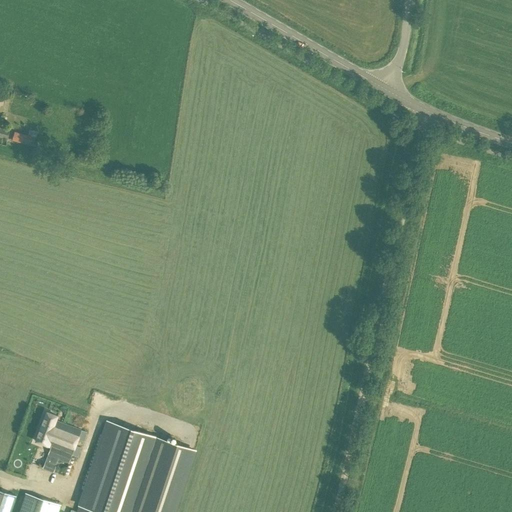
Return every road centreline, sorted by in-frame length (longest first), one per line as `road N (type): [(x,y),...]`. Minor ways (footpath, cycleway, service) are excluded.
road 1 (unclassified): [(337,511),(426,113)]
road 2 (tertiary): [(387,92),(228,0)]
